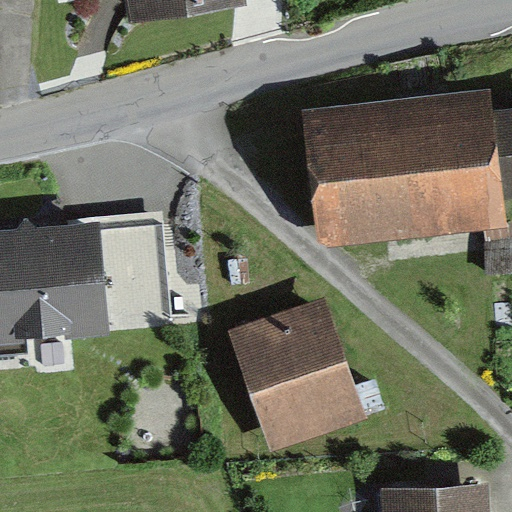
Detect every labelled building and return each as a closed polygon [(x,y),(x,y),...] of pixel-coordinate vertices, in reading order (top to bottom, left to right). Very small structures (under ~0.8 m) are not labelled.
[(130,0),(132,16),(250,0),(130,0)] [(511,112),(485,116),(493,189),(511,187),(511,112)] [(485,116),(316,135),(326,219),(495,199),(493,189),(485,116)] [(167,204),(0,225),(0,359),(31,356),(29,340),(182,321),(167,204)] [(373,420),(332,295),(236,327),(278,452),(373,420)] [(382,511),(490,511),(490,491),(383,492),(382,511)]
